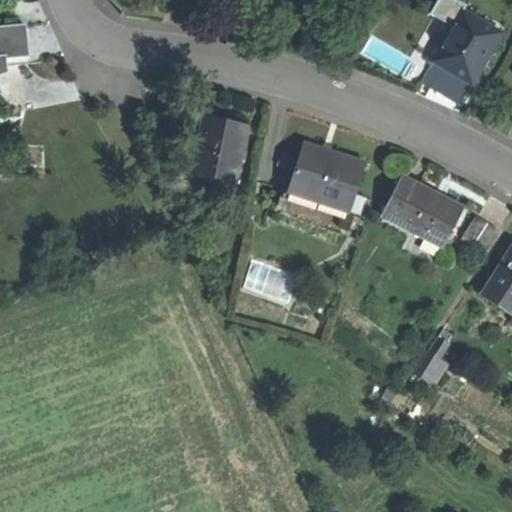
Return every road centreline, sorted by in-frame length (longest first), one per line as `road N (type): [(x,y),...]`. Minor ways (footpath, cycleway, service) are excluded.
road 1 (track): [(82,26),(300,511)]
road 2 (residential): [(511,173),(319,87),(111,39),(82,26),(68,0)]
